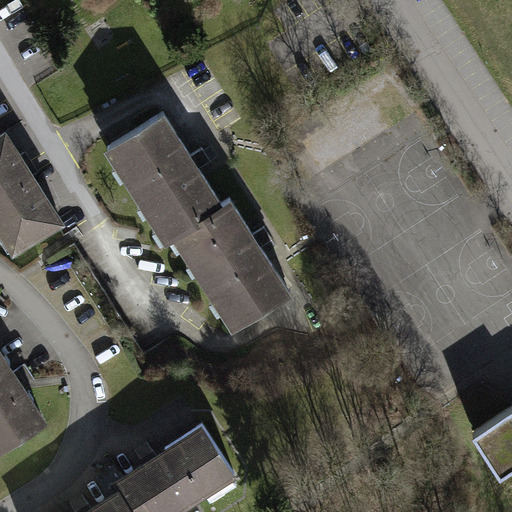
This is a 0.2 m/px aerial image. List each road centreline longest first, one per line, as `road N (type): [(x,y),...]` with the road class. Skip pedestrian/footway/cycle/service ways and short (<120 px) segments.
road 1 (residential): [(5,511),(76,456),(87,394),(66,342),(0,273)]
road 2 (residential): [(0,59),(158,317)]
road 3 (residential): [(391,0),(511,180)]
